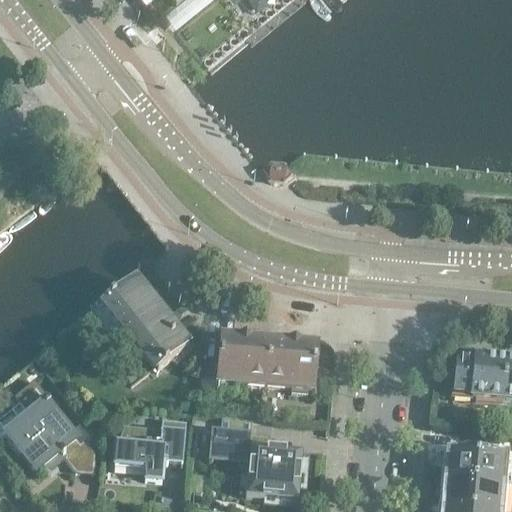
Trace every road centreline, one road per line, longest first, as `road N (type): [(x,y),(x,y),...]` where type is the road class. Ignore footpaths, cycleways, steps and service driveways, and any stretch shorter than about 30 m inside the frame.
road 1 (tertiary): [(76,85),(155,186),(213,243),(288,277),(391,292)]
road 2 (tertiary): [(394,253),(327,246),(247,215),(189,161),(108,60)]
road 3 (residential): [(370,511),(391,292)]
road 4 (tertiary): [(391,292),(511,302)]
